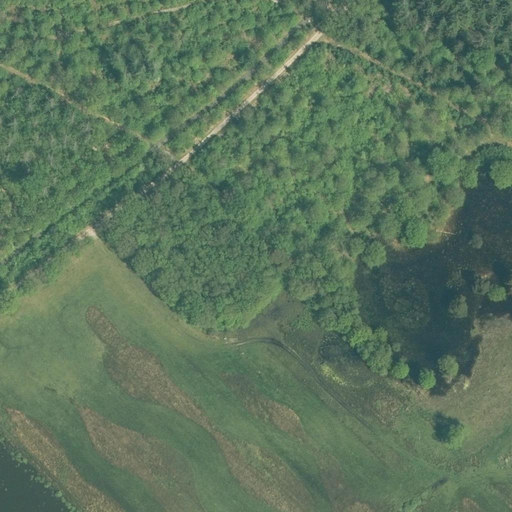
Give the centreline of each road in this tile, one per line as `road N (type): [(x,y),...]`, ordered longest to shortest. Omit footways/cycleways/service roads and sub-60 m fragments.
road 1 (track): [(0,300),(175,167),(356,0)]
road 2 (track): [(485,126),(269,0)]
road 3 (track): [(209,0),(0,51)]
road 4 (track): [(175,167),(155,147),(0,64)]
